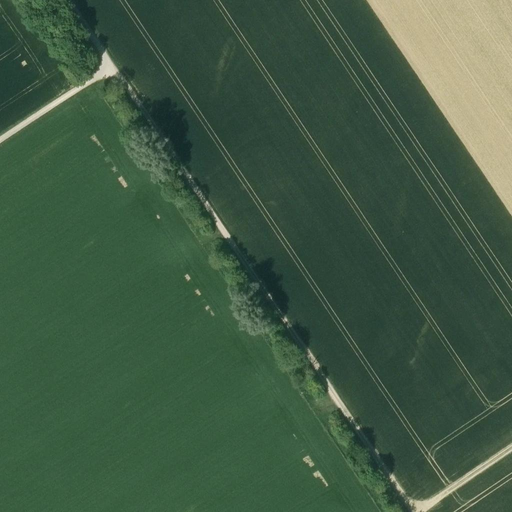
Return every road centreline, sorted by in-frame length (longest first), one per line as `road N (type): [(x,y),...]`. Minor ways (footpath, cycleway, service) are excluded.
road 1 (track): [(111,66),(405,511)]
road 2 (track): [(111,66),(0,141)]
